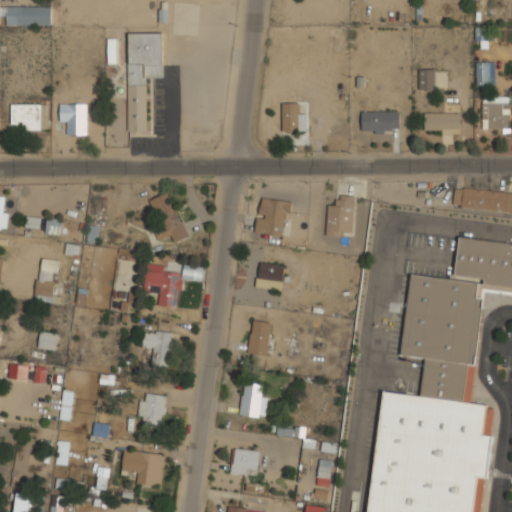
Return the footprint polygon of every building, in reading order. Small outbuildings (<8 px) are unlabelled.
[(51,24),(51,5),(6,5),(6,24),(51,24)] [(487,27),(476,27),(475,40),(486,40),(487,27)] [(127,130),(146,130),(146,76),(163,76),(163,31),(127,31),(127,130)] [(116,38),(107,38),(107,64),(116,64),(116,38)] [(488,61),(477,62),(478,83),(489,82),(488,61)] [(419,88),(435,88),(435,67),(419,67),(419,88)] [(281,130),(305,130),(305,110),(298,110),(298,101),(281,101),(281,130)] [(511,128),(511,101),(484,101),(484,128),(511,128)] [(86,102),(59,102),(59,121),(68,121),(68,133),(86,133),(86,102)] [(46,103),(11,103),(11,121),(21,121),(21,128),(46,128),(46,103)] [(399,109),(362,109),(362,132),(399,132),(399,109)] [(459,111),(424,111),(424,130),(459,130),(459,111)] [(511,215),(511,193),(455,188),(453,210),(511,215)] [(163,237),(171,234),(173,241),(187,235),(169,191),(148,199),(163,237)] [(0,228),(6,229),(9,206),(4,206),(5,196),(0,195),(0,228)] [(283,235),(288,199),(260,195),(255,231),(283,235)] [(326,204),(326,234),(352,234),(352,195),(337,195),(337,204),(326,204)] [(40,217),(26,215),(25,227),(39,228),(40,217)] [(61,231),(61,217),(46,217),(46,231),(61,231)] [(458,236),(511,243),(511,294),(485,291),(484,297),(485,297),(471,403),(487,405),(487,407),(494,407),(490,436),(495,436),(488,479),(484,479),(480,511),(367,511),(383,391),(420,395),(425,358),(401,354),(411,274),(450,279),(485,284),(485,278),(454,274),(458,236)] [(58,259),(40,256),(34,298),(52,301),(58,259)] [(181,276),(200,279),(202,267),(184,264),(183,272),(165,269),(165,263),(148,260),(144,290),(160,293),(158,304),(177,306),(181,276)] [(257,288),(282,289),(284,264),(258,263),(257,288)] [(249,353),(268,354),(270,321),(251,320),(249,353)] [(55,349),(58,332),(41,329),(38,346),(55,349)] [(153,347),(152,364),(170,365),(172,331),(145,330),(144,346),(153,347)] [(29,362),(9,362),(8,378),(29,378),(29,362)] [(46,366),(35,365),(33,382),(44,383),(46,366)] [(265,418),(268,397),(261,396),(263,384),(244,381),(239,413),(265,418)] [(71,419),(74,388),(63,387),(60,418),(71,419)] [(140,423),(163,423),(163,393),(140,393),(140,423)] [(109,423),(93,423),(93,436),(108,436),(109,423)] [(68,463),(68,440),(57,440),(57,463),(68,463)] [(161,485),(164,452),(124,448),(121,470),(139,472),(138,482),(161,485)] [(258,469),(259,450),(233,448),(232,473),(246,474),(246,468),(258,469)] [(109,466),(98,466),(97,485),(108,485),(109,466)] [(55,484),(79,491),(82,482),(58,475),(55,484)] [(29,511),(32,494),(17,492),(14,511),(29,511)] [(61,511),(64,495),(53,494),(50,511),(61,511)]
